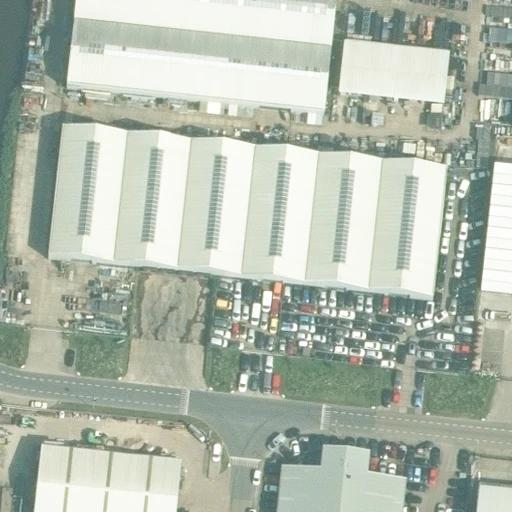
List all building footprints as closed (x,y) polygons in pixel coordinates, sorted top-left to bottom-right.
[(75,0),(66,91),(322,118),(335,0),(75,0)] [(282,286),(315,290),(329,161),(61,132),(47,261),(136,270),(215,279),(282,286)] [(329,161),(315,290),(431,303),(445,173),(329,161)] [(34,511),(174,511),(179,466),(40,451),(34,511)] [(400,511),(404,484),(364,480),(367,459),(322,455),(320,475),(280,471),(276,511),(400,511)] [(511,511),(511,494),(479,491),(476,511),(511,511)]
